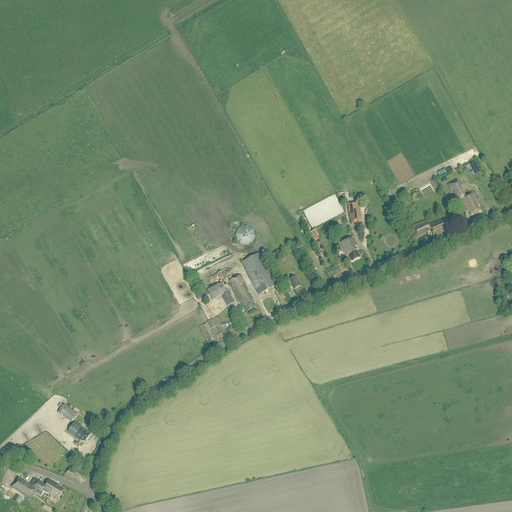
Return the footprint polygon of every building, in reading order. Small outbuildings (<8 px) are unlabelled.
[(457,180),(448,185),(451,191),(452,191),(455,195),(453,196),(457,203),(461,200),(465,209),(466,209),(466,210),(467,212),(469,212),(471,217),(481,212),(478,207),(479,206),(478,203),(477,204),(476,202),(477,201),(473,194),(466,198),(457,180)] [(359,224),(357,211),(349,212),(349,214),(349,219),(350,219),(351,225),(359,224)] [(431,230),(434,237),(445,232),(445,230),(451,228),(447,219),(441,222),(440,221),(429,226),(426,221),(420,224),(419,224),(412,227),(413,230),(416,237),(431,230)] [(239,228),(235,235),(237,243),(244,246),(252,244),(256,237),(253,230),(246,226),(239,228)] [(315,231),(310,233),(314,242),(319,240),(315,231)] [(352,262),(360,258),(355,247),(356,247),(352,238),(341,243),(347,256),(348,255),(352,262)] [(258,295),(277,286),(260,253),(242,263),(258,295)] [(235,257),(228,259),(230,267),(238,264),(235,257)] [(206,265),(203,259),(193,264),(196,270),(206,265)] [(200,275),(204,281),(209,277),(205,271),(200,275)] [(253,301),(250,295),(249,295),(248,292),(249,292),(240,276),(229,282),(242,307),(243,306),(247,313),(255,308),(253,304),(254,303),(253,301)] [(294,290),(301,287),(296,277),(290,280),(288,277),(285,278),(287,283),(290,281),(294,290)] [(222,296),(227,293),(222,283),(207,290),(213,301),(222,296)] [(228,292),(227,293),(222,296),(227,307),(234,303),(228,292)] [(58,413),(66,419),(71,423),(77,414),(64,405),(58,413)] [(83,442),(85,443),(91,435),(74,423),(67,432),(79,441),(80,440),(83,442)] [(76,473),(69,469),(65,474),(72,478),(74,476),(76,473)] [(49,480),(45,487),(34,479),(30,485),(18,478),(16,481),(15,484),(14,484),(11,488),(30,500),(35,492),(41,496),(42,494),(43,494),(44,491),(50,494),(50,495),(58,500),(64,491),(58,488),(59,486),(49,480)] [(16,496),(13,500),(18,504),(22,499),(16,496)]
